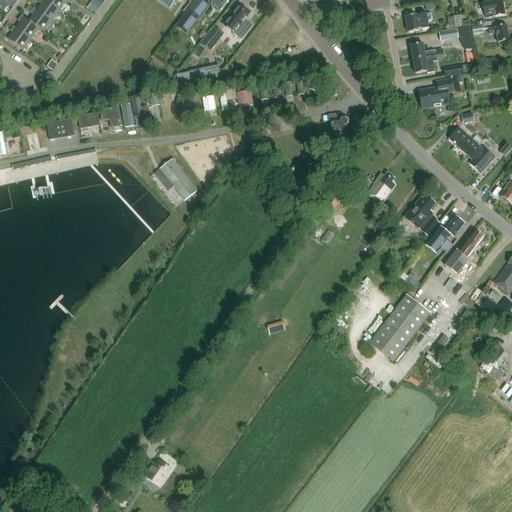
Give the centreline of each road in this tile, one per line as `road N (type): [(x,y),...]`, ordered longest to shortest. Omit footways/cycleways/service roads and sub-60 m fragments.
road 1 (track): [(0,165),(96,145),(188,138),(366,95)]
road 2 (tertiary): [(511,232),(393,127),(319,38)]
